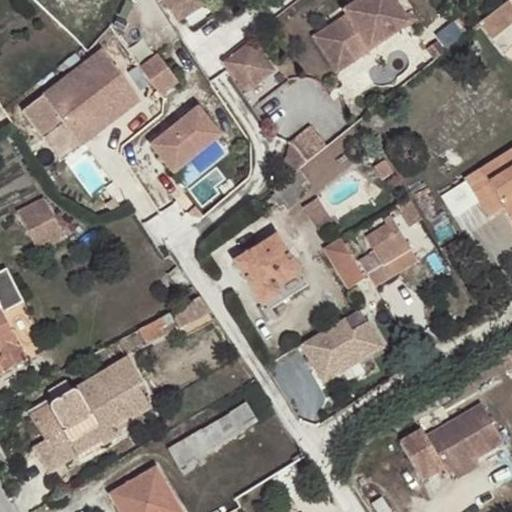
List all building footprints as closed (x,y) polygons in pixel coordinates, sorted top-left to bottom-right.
[(163,0),(164,1),(180,24),(202,10),(195,0),(163,0)] [(350,20),(318,42),(336,69),(405,22),(390,0),(367,0),(346,15),(350,20)] [(511,3),(482,26),(494,40),(511,25),(511,3)] [(260,38),(228,60),(254,96),(285,74),(260,38)] [(29,53),(20,42),(3,53),(11,65),(29,53)] [(32,85),(73,137),(81,148),(139,101),(101,51),(63,83),(52,69),(32,85)] [(167,95),(187,82),(168,52),(148,65),(167,95)] [(194,111),(151,145),(173,173),(216,138),(194,111)] [(316,124),(288,149),(306,168),(334,144),(316,124)] [(81,148),(73,137),(61,146),(71,158),(81,148)] [(511,150),(464,180),(487,218),(504,208),(511,220),(511,150)] [(312,184),(298,168),(291,174),(304,190),(312,184)] [(281,181),(272,189),(275,194),(271,198),(279,208),(284,214),(307,195),(304,190),(291,174),(281,181)] [(41,195),(14,210),(39,255),(67,239),(41,195)] [(279,208),(271,198),(266,201),(273,213),(279,208)] [(309,206),(320,227),(335,220),(324,199),(309,206)] [(387,264),(410,250),(390,216),(383,220),(386,225),(365,238),(374,252),(358,262),(374,288),(394,276),(387,264)] [(276,236),(234,263),(262,308),(281,296),(283,301),(308,287),(276,236)] [(365,280),(340,239),(322,251),(347,290),(365,280)] [(418,262),(410,250),(387,264),(394,276),(418,262)] [(24,302),(7,268),(0,271),(0,374),(26,361),(0,313),(24,302)] [(211,312),(200,297),(157,320),(161,329),(174,321),(178,328),(211,312)] [(157,320),(137,330),(145,346),(164,335),(161,329),(157,320)] [(344,320),(302,345),(324,383),(383,349),(367,323),(351,332),(344,320)] [(511,346),(501,353),(510,367),(511,365),(511,346)] [(503,372),(510,367),(501,353),(494,357),(503,372)] [(47,473),(100,442),(103,446),(116,438),(111,428),(128,417),(130,419),(150,407),(137,387),(142,383),(127,360),(30,417),(46,443),(34,448),(47,473)] [(481,400),(426,433),(448,470),(453,467),(473,455),(503,437),(481,400)] [(246,403),(167,450),(179,468),(257,420),(246,403)] [(473,455),(453,467),(457,473),(478,461),(473,455)] [(181,511),(155,467),(108,494),(119,511),(181,511)]
